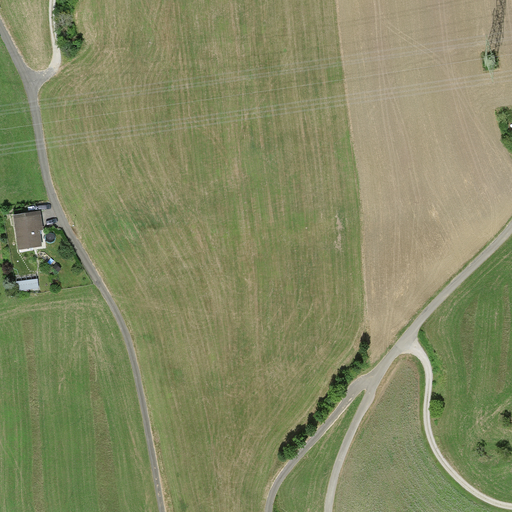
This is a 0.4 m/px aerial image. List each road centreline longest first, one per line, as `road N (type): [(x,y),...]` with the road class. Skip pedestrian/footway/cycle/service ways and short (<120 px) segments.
road 1 (track): [(0,27),(29,83),(48,190),(129,347),(162,511)]
road 2 (track): [(325,511),(341,446),(372,380),(511,224)]
road 3 (track): [(404,341),(426,368),(424,420),(441,462),(475,496),(511,506)]
road 4 (track): [(266,511),(281,473),(354,388),(372,380)]
